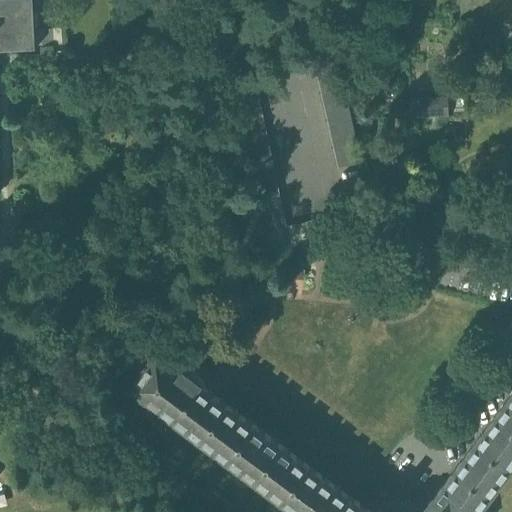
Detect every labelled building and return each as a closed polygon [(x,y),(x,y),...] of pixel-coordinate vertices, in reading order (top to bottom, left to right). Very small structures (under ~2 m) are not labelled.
[(0,0),(0,48),(36,46),(33,0),(0,0)] [(339,168),(361,162),(338,64),(316,69),(339,168)] [(256,82),(235,87),(263,224),(269,252),(317,242),(313,220),(286,225),(256,82)] [(408,118),(449,116),(448,96),(407,98),(408,118)] [(159,348),(132,384),(302,511),(473,511),(511,461),(511,387),(419,510),(408,511),(384,511),(379,508),(376,511),(202,380),(204,378),(182,362),(181,364),(159,348)] [(233,367),(220,357),(211,369),(224,379),(233,367)]
